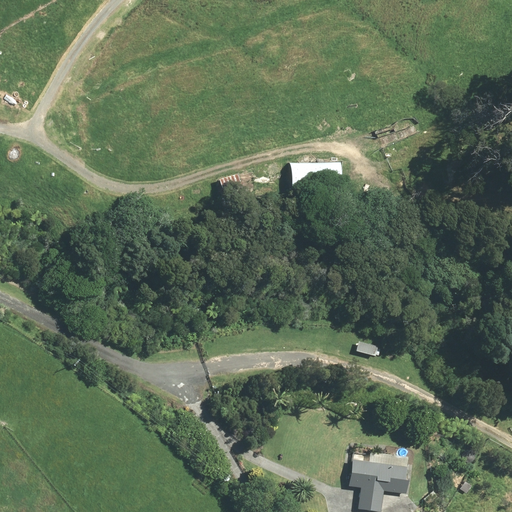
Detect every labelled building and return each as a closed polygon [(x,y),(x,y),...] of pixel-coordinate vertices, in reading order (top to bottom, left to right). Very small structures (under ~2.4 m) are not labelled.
[(282,172),(278,161),(257,169),(261,180),(282,172)] [(341,163),(291,162),(290,193),(341,194),(341,163)] [(250,172),(219,180),(225,201),(255,193),(250,172)] [(279,336),(269,336),(269,346),(310,347),(310,332),(279,331),(279,336)] [(357,342),(355,350),(379,356),(381,347),(357,342)] [(415,359),(407,368),(429,388),(437,379),(415,359)] [(407,467),(353,460),(349,486),(360,487),(357,509),(379,511),(381,511),(384,491),(407,494),(409,480),(405,479),(407,467)] [(439,496),(434,490),(423,499),(428,505),(439,496)]
